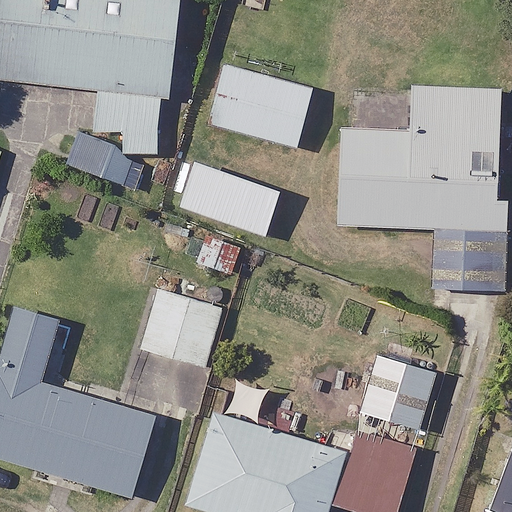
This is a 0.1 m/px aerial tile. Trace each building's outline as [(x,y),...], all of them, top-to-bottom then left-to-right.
[(0,0),(0,76),(99,88),(94,127),(125,131),(123,150),(160,154),(177,0),(0,0)] [(313,85),(223,62),(208,122),(298,145),(313,85)] [(500,84),(412,81),(411,127),(343,125),(340,224),(435,227),(433,285),(504,288),(507,196),(496,195),(500,84)] [(219,132),(190,126),(184,163),(212,169),(219,132)] [(288,214),(176,179),(169,204),(280,239),(288,214)] [(241,245),(205,235),(197,261),(233,272),(241,245)] [(225,306),(160,287),(142,347),(207,366),(225,306)] [(59,321),(15,308),(0,360),(0,456),(131,494),(155,412),(42,379),(59,321)] [(437,369),(378,351),(360,410),(419,427),(437,369)] [(349,451),(212,410),(184,501),(219,511),(326,511),(330,501),(366,511),(396,511),(415,450),(355,431),(349,451)] [(511,511),(511,456),(489,511),(511,511)]
